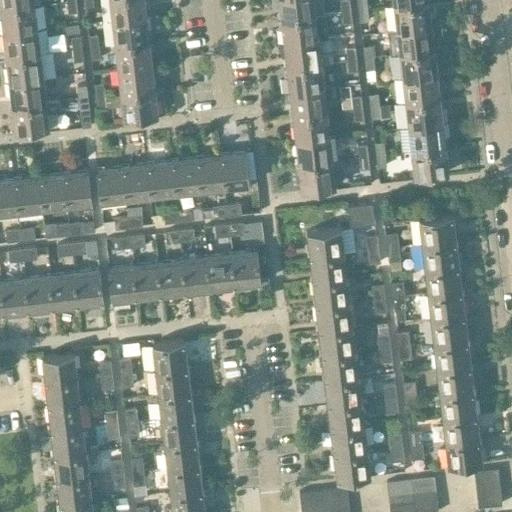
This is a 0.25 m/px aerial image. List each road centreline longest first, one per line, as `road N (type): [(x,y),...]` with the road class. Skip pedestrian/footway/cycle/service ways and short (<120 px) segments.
road 1 (residential): [(511,230),(485,0)]
road 2 (residential): [(270,511),(249,328)]
